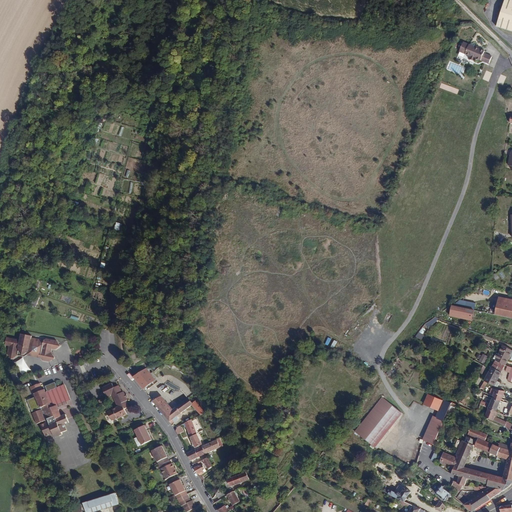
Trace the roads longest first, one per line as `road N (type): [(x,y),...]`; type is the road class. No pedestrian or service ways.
road 1 (track): [(108,352),(114,303),(145,205),(162,88)]
road 2 (residential): [(213,511),(173,437),(108,352)]
